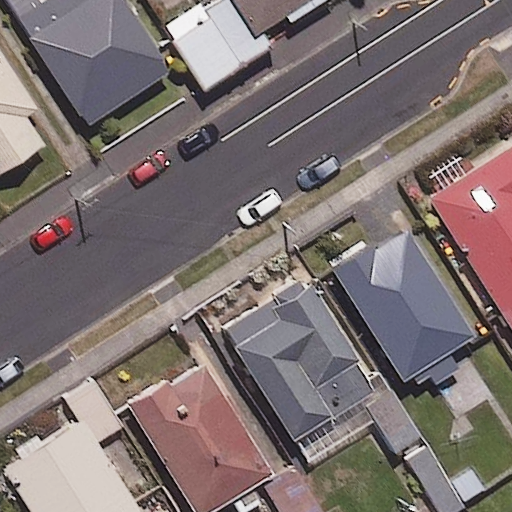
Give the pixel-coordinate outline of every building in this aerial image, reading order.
[(45,0),(38,4),(35,0),(7,0),(82,119),(165,67),(123,0),(45,0)] [(203,0),(165,24),(204,86),(269,45),(261,33),(314,0),(203,0)] [(35,105),(0,51),(0,169),(42,142),(23,113),(35,105)] [(511,138),(462,170),(455,158),(418,181),(511,331),(511,138)] [(472,333),(403,225),(330,271),(396,375),(424,374),(436,380),(458,367),(447,349),(472,333)] [(375,386),(306,276),(223,328),(292,438),(375,386)] [(209,369),(135,414),(194,511),(205,511),(234,495),(244,511),(260,501),(250,485),(271,472),(209,369)] [(121,424),(91,378),(61,397),(75,420),(2,467),(30,511),(140,511),(95,441),(121,424)] [(450,480),(389,388),(367,403),(439,511),(447,511),(484,488),(470,467),(450,480)] [(321,511),(323,511),(293,468),(264,488),(280,511),(321,511)]
